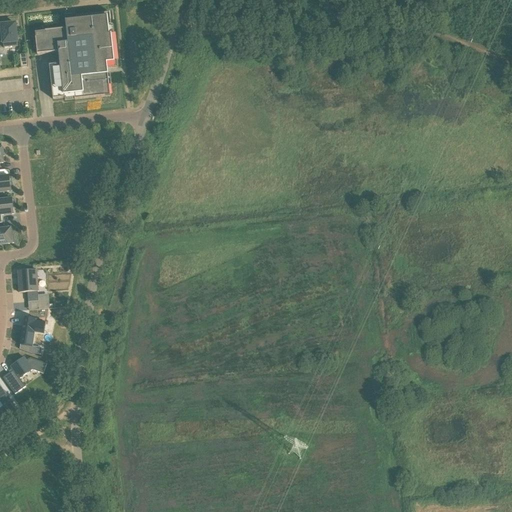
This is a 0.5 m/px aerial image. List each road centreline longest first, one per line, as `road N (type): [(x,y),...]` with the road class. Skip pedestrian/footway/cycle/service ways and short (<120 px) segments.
road 1 (unclassified): [(86,511),(76,419),(94,280),(147,117)]
road 2 (track): [(511,65),(442,36),(391,29),(174,31)]
road 3 (residential): [(0,256),(23,253),(32,241),(20,129)]
road 4 (unclassified): [(147,117),(174,31),(204,0)]
road 5 (residential): [(20,129),(147,117)]
